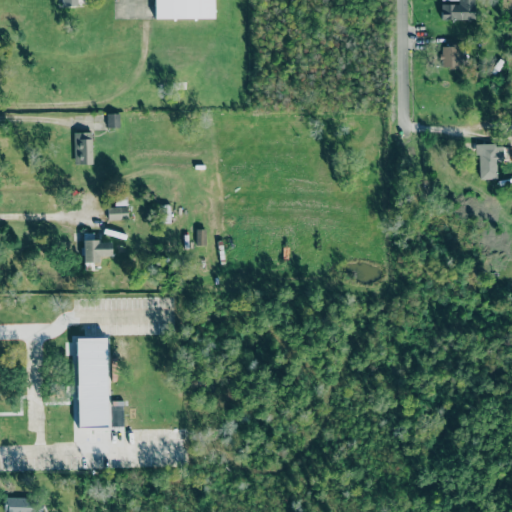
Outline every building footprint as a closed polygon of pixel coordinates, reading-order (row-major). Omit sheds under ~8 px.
[(153,0),(154,18),(214,18),(213,0),(153,0)] [(474,0),(440,0),(441,2),(440,20),(474,20),(474,0)] [(440,67),(458,67),(457,45),(439,45),(440,67)] [(107,128),(119,127),(119,113),(107,114),(107,128)] [(73,132),(74,164),(92,163),(92,132),(73,132)] [(476,144),(477,179),(495,178),(495,161),(502,160),(501,143),(476,144)] [(127,219),(127,206),(107,207),(107,219),(127,219)] [(82,241),(83,262),(98,261),(98,256),(111,256),(111,240),(82,241)] [(106,337),(76,338),(78,427),(108,426),(106,337)] [(3,511),(14,511),(13,511),(41,511),(42,498),(4,498),(3,511)]
